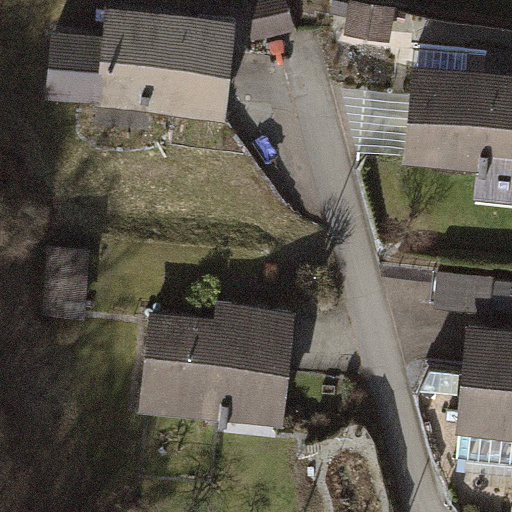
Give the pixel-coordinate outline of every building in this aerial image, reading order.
[(240,0),(251,41),(296,30),(288,0),(240,0)] [(397,8),(351,0),(345,35),(391,43),(397,8)] [(237,20),(107,6),(104,35),(54,30),(47,97),(97,102),(96,106),(226,120),(237,20)] [(511,75),(414,65),(403,163),(478,171),(475,200),(511,203),(511,75)] [(93,247),(49,244),(44,315),(88,318),(93,247)] [(495,277),(439,271),(435,307),(491,313),(492,308),(511,309),(511,281),(494,280),(495,277)] [(216,318),(150,311),(139,412),(284,427),(297,310),(218,301),(216,318)] [(511,329),(469,324),(458,432),(511,437),(511,329)]
